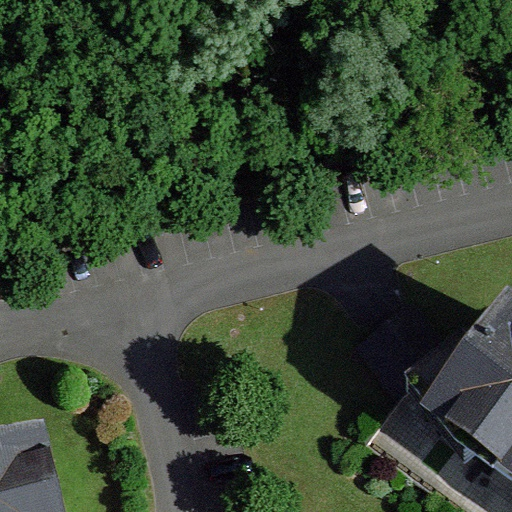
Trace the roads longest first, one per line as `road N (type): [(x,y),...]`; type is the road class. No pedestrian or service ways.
road 1 (residential): [(511,211),(125,308)]
road 2 (residential): [(181,511),(125,308)]
road 3 (residential): [(125,308),(0,330)]
